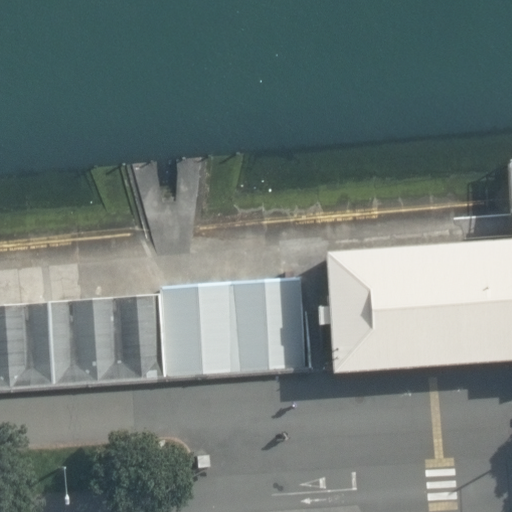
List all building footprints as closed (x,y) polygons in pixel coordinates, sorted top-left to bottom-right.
[(333,376),(511,363),(511,215),(511,221),(511,242),(325,255),(328,307),(329,318),(329,327),(333,376)] [(292,267),(151,279),(152,285),(159,373),(299,363),(292,267)] [(152,285),(42,294),(49,382),(159,373),(152,285)] [(0,385),(49,382),(42,294),(0,296),(0,385)] [(324,327),(329,327),(329,318),(328,307),(317,308),(318,327),(324,327)]
